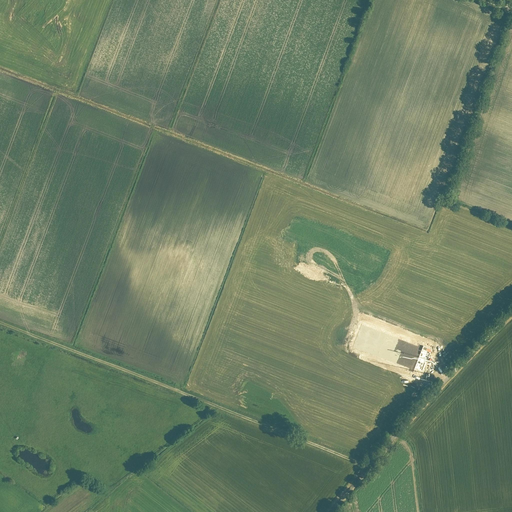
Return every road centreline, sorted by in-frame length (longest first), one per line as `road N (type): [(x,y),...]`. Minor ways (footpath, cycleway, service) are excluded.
road 1 (track): [(367,466),(0,322)]
road 2 (unclassified): [(330,511),(511,314)]
